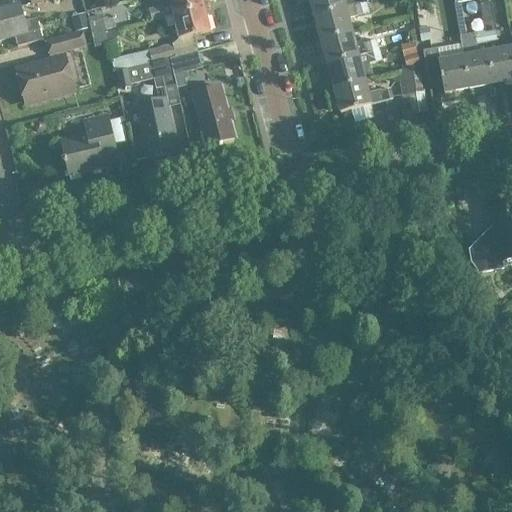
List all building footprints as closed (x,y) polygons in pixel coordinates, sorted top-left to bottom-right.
[(57,0),(30,0),(33,9),(58,2),(57,0)] [(149,12),(152,22),(174,16),(205,7),(203,0),(169,0),(171,6),(149,12)] [(308,0),(313,16),(344,8),(342,0),(308,0)] [(365,2),(352,6),(355,16),(368,13),(365,2)] [(17,46),(43,39),(37,18),(24,21),(19,7),(0,11),(0,40),(14,37),(17,46)] [(174,16),(180,40),(212,32),(205,7),(174,16)] [(313,16),(320,41),(351,32),(349,26),(344,8),(313,16)] [(493,19),(482,21),(484,32),(494,30),(495,30),(493,19)] [(421,42),(431,41),(430,29),(419,30),(421,42)] [(484,32),(486,45),(497,43),(494,30),(484,32)] [(320,41),(326,65),(357,56),(351,32),(320,41)] [(475,47),(486,45),(484,32),(473,34),(475,47)] [(83,33),(45,42),(48,57),(86,49),(83,33)] [(164,36),(142,40),(144,51),(166,47),(164,36)] [(362,44),(365,54),(378,51),(375,40),(362,44)] [(399,48),(405,69),(418,66),(413,44),(399,48)] [(169,60),(175,58),(172,47),(148,53),(151,64),(169,60)] [(511,81),(511,48),(487,53),(493,85),(511,81)] [(462,58),(437,63),(435,50),(419,53),(425,86),(441,83),(443,94),(468,89),(462,58)] [(89,53),(92,71),(101,69),(98,51),(89,53)] [(365,54),(368,65),(381,61),(378,51),(365,54)] [(202,70),(197,52),(175,58),(169,60),(173,78),(202,70)] [(487,53),(462,58),(468,89),(493,85),(487,53)] [(326,65),(333,89),(364,81),(357,56),(326,65)] [(26,104),(74,91),(64,57),(17,70),(26,104)] [(132,89),(131,85),(153,80),(156,91),(175,86),(173,78),(169,60),(151,64),(115,74),(119,92),(132,89)] [(368,77),(388,78),(388,69),(368,68),(368,77)] [(419,72),(406,74),(410,95),(423,93),(419,72)] [(364,81),(333,89),(339,114),(378,103),(375,93),(368,95),(364,81)] [(208,147),(235,140),(221,88),(193,96),(208,147)] [(378,103),(391,100),(388,89),(375,93),(378,103)] [(147,159),(177,154),(166,101),(137,107),(147,159)] [(83,121),(86,135),(60,141),(69,177),(103,169),(98,149),(114,145),(107,116),(83,121)] [(511,207),(493,211),(499,241),(483,244),(488,273),(505,270),(504,262),(511,260),(511,207)]
